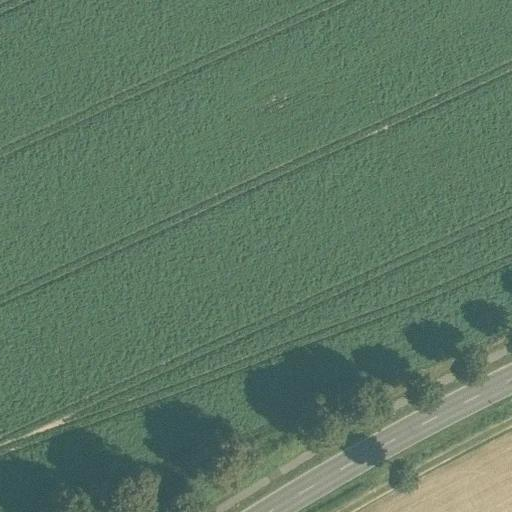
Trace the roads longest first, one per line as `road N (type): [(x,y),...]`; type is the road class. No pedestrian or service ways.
road 1 (secondary): [(511,376),(269,511)]
road 2 (track): [(511,421),(346,511)]
